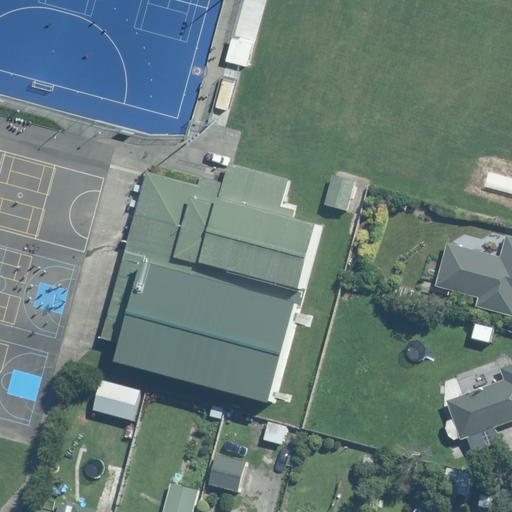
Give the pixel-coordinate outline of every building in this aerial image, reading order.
[(118,360),(239,394),(274,403),(303,291),(322,219),(297,212),(299,207),(285,203),(292,176),(232,160),(227,180),(203,175),(201,183),(148,169),(104,337),(123,342),(118,360)] [(358,180),(331,172),(322,204),(349,211),(358,180)] [(448,245),(438,284),(479,295),(476,306),(511,315),(511,239),(507,238),(501,259),(448,245)] [(511,364),(501,368),(505,380),(447,401),(460,439),(511,420),(511,364)] [(141,391),(104,381),(96,409),(133,419),(141,391)] [(288,428),(270,423),(266,438),(284,443),(288,428)] [(105,475),(99,499),(120,505),(129,474),(111,469),(113,460),(83,452),(79,468),(105,475)] [(247,462),(219,456),(210,485),(240,491),(247,462)] [(194,511),(200,489),(172,484),(165,511),(194,511)] [(58,511),(49,511),(36,508),(35,511),(97,511),(98,510),(62,502),(58,511)]
